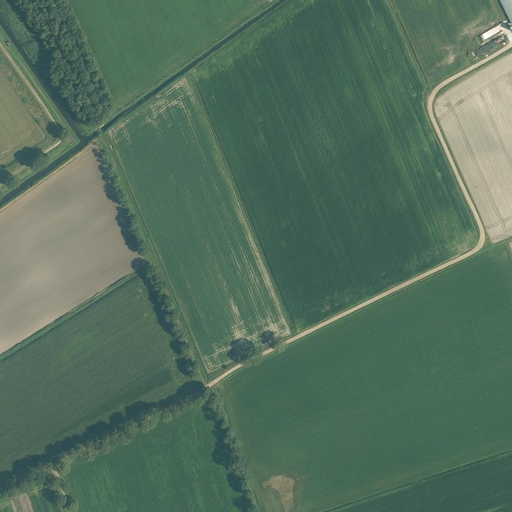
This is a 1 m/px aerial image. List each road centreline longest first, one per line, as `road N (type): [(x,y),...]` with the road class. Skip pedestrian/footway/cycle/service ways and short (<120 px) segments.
road 1 (track): [(208,387),(479,247),(480,230),(430,98),(511,45)]
road 2 (track): [(0,31),(74,142),(0,196)]
road 3 (track): [(52,461),(208,387)]
road 4 (track): [(118,112),(66,0)]
